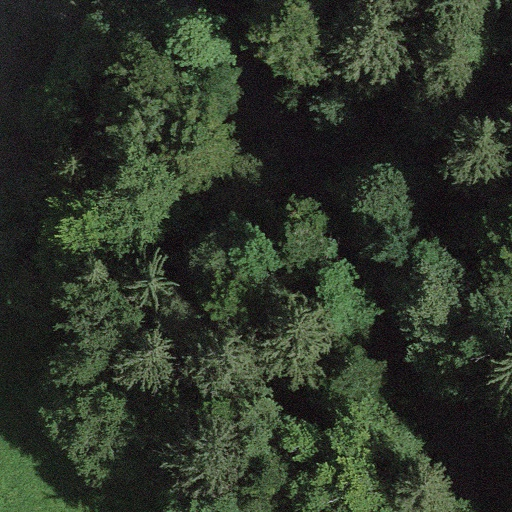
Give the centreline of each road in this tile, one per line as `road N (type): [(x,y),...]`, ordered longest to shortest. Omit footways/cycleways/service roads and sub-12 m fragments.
road 1 (track): [(165,0),(193,24),(365,254),(424,359),(464,511)]
road 2 (track): [(300,167),(511,114)]
